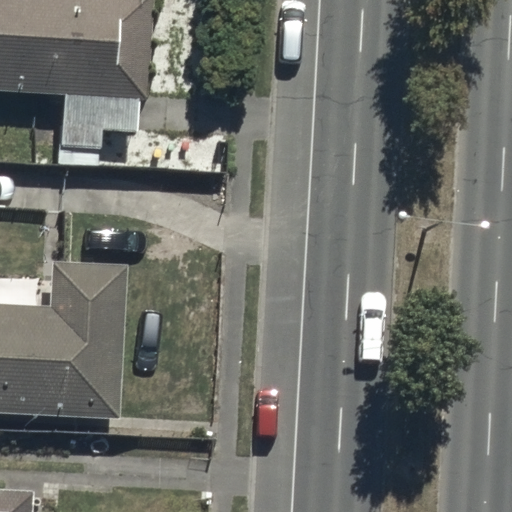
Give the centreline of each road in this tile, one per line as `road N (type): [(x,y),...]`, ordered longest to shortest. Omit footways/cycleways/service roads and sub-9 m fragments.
road 1 (secondary): [(335,511),(362,0)]
road 2 (secondary): [(511,48),(487,511)]
